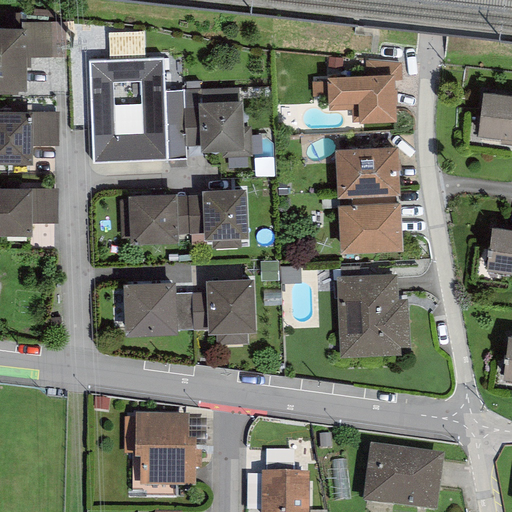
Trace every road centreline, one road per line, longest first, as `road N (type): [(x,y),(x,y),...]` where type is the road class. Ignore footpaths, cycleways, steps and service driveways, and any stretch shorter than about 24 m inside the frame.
road 1 (residential): [(475,426),(433,180),(439,0)]
road 2 (residential): [(475,426),(226,395)]
road 3 (residential): [(226,395),(0,370)]
road 4 (unknown): [(72,271),(234,266)]
road 5 (unknown): [(68,161),(212,177)]
road 6 (unknown): [(77,378),(73,511)]
